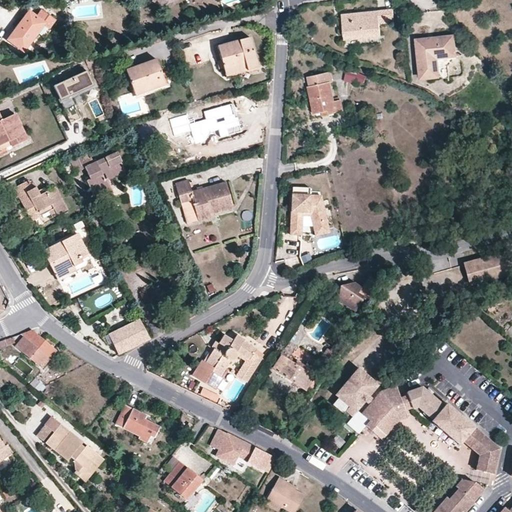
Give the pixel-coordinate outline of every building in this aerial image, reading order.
[(393,9),(341,14),(344,39),(380,35),(379,23),(394,21),(393,9)] [(44,25),(48,29),(55,20),(41,10),(36,16),(28,11),(7,40),(24,53),(38,34),(44,25)] [(43,37),(48,29),(44,25),(38,34),(43,37)] [(416,39),(420,78),(449,75),(448,66),(451,63),(450,56),(456,55),(454,35),(416,39)] [(223,68),(224,69),(240,65),(242,72),(258,67),(250,37),(217,46),(221,60),(217,61),(219,69),(223,68)] [(148,85),(150,91),(166,86),(156,59),(126,70),(133,90),(148,85)] [(240,65),(224,69),(227,80),(243,75),(242,72),(240,65)] [(94,84),(87,69),(54,84),(71,120),(81,116),(71,94),(94,84)] [(314,112),(321,111),(328,110),(328,113),(342,110),(340,100),(333,101),(329,82),(331,81),(329,72),(308,77),(310,86),(308,87),(314,112)] [(364,83),(366,76),(357,74),(355,81),(364,83)] [(151,94),(150,91),(148,85),(133,90),(136,99),(151,94)] [(206,120),(190,124),(195,142),(203,140),(209,132),(217,130),(220,136),(228,135),(226,129),(238,125),(237,117),(235,118),(234,115),(232,115),(229,105),(204,112),(206,120)] [(159,113),(161,122),(174,118),(171,110),(159,113)] [(0,115),(0,152),(27,139),(15,114),(2,120),(0,115)] [(81,156),(70,161),(75,172),(84,168),(90,179),(86,181),(95,199),(112,191),(111,187),(107,180),(106,177),(105,177),(102,171),(111,168),(115,176),(125,171),(120,161),(119,161),(115,154),(94,163),(91,157),(88,159),(84,160),(83,158),(81,156)] [(75,172),(70,161),(63,164),(69,175),(75,172)] [(107,180),(111,187),(118,182),(115,176),(107,180)] [(40,195),(38,191),(33,183),(31,184),(29,180),(12,189),(16,197),(18,197),(31,221),(40,216),(37,212),(51,204),(58,214),(67,209),(55,187),(45,192),(40,195)] [(210,213),(213,212),(233,207),(226,182),(192,191),(189,180),(175,183),(186,223),(211,216),(210,213)] [(291,185),(291,193),(308,194),(309,186),(291,185)] [(288,233),(299,234),(301,210),(309,211),(314,234),(328,231),(320,194),(308,194),(291,193),(288,233)] [(37,212),(40,216),(48,212),(51,218),(58,214),(51,204),(37,212)] [(77,233),(48,248),(53,256),(47,259),(55,275),(64,271),(65,271),(83,262),(81,258),(88,254),(77,233)] [(53,256),(48,248),(43,251),(47,259),(53,256)] [(511,267),(511,252),(511,249),(463,264),(468,281),(511,267)] [(90,258),(88,254),(81,258),(83,262),(65,271),(64,271),(55,275),(57,280),(83,266),(86,263),(86,261),(90,258)] [(381,283),(370,276),(362,288),(359,292),(370,300),(381,283)] [(359,292),(362,288),(354,283),(340,284),(338,299),(356,310),(365,297),(370,300),(359,292)] [(75,298),(89,290),(85,284),(71,292),(75,298)] [(209,297),(216,295),(212,286),(205,289),(209,297)] [(503,304),(500,299),(494,302),(497,307),(503,304)] [(149,339),(138,319),(113,331),(112,328),(108,329),(109,333),(103,337),(106,343),(111,341),(118,354),(149,339)] [(55,350),(31,330),(25,332),(19,334),(21,336),(15,346),(41,367),(55,350)] [(242,343),(244,341),(236,336),(233,341),(224,335),(219,342),(216,341),(211,348),(214,349),(206,363),(202,361),(193,376),(209,386),(217,374),(220,375),(229,360),(232,360),(234,358),(236,356),(236,355),(236,353),(249,360),(238,378),(246,382),(261,358),(253,353),(255,350),(242,343)] [(6,340),(0,341),(0,348),(14,343),(12,337),(6,340)] [(336,355),(344,345),(339,341),(332,352),(336,355)] [(235,376),(238,378),(249,360),(236,353),(236,355),(236,356),(244,361),(235,376)] [(317,372),(298,359),(295,363),(282,354),(272,368),(304,390),(317,372)] [(18,360),(13,368),(27,378),(33,370),(18,360)] [(369,404),(373,399),(368,395),(377,384),(357,367),(335,394),(348,405),(345,410),(351,415),(364,400),(369,404)] [(209,386),(215,390),(222,377),(220,375),(217,374),(209,386)] [(32,378),(28,383),(40,393),(45,387),(32,378)] [(380,391),(377,394),(404,418),(407,417),(396,386),(380,391)] [(199,396),(217,404),(221,396),(203,387),(199,396)] [(432,419),(444,407),(425,391),(421,388),(406,393),(411,409),(418,407),(432,419)] [(404,418),(377,394),(373,399),(369,404),(361,414),(362,416),(369,421),(365,426),(371,431),(375,426),(386,435),(398,421),(404,418)] [(475,428),(446,404),(444,407),(432,419),(431,421),(441,429),(443,426),(462,442),(463,441),(475,428)] [(235,414),(238,408),(231,405),(228,410),(235,414)] [(147,416),(124,406),(115,425),(139,436),(138,439),(147,443),(150,437),(154,438),(160,427),(145,419),(147,416)] [(67,461),(71,458),(72,456),(75,458),(73,460),(75,471),(74,473),(78,476),(80,475),(91,470),(89,465),(95,458),(93,451),(89,447),(85,447),(82,445),(80,440),(52,417),(45,424),(53,432),(45,443),(67,461)] [(462,442),(443,426),(441,429),(460,445),(462,442)] [(499,449),(475,428),(463,441),(479,456),(477,471),(493,474),(499,449)] [(217,429),(209,445),(218,450),(224,438),(226,434),(217,429)] [(218,450),(215,456),(233,465),(237,456),(240,458),(242,456),(248,459),(246,463),(263,471),(270,456),(233,437),(231,441),(224,438),(218,450)] [(5,446),(2,442),(0,440),(0,461),(13,453),(7,445),(5,446)] [(103,459),(93,451),(95,458),(89,465),(91,470),(80,475),(78,476),(86,482),(103,459)] [(171,487),(185,470),(187,467),(179,461),(163,481),(171,487)] [(191,474),(185,470),(171,487),(187,500),(192,494),(190,492),(201,479),(192,472),(191,474)] [(283,484),(285,481),(279,477),(267,498),(281,506),(291,511),(295,511),(304,496),(295,491),(283,484)] [(190,492),(192,494),(192,495),(203,481),(201,479),(190,492)] [(465,511),(484,490),(476,482),(462,480),(456,487),(458,489),(449,499),(447,497),(445,500),(434,511),(460,511),(461,511),(465,511)] [(297,487),(285,481),(283,484),(295,491),(297,487)] [(278,511),(281,506),(267,498),(264,504),(277,511),(278,511)]
